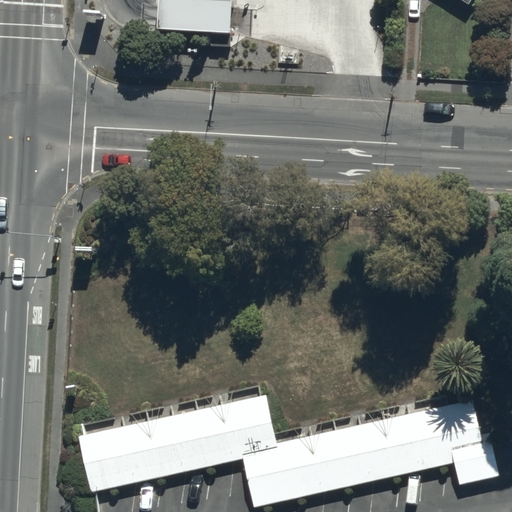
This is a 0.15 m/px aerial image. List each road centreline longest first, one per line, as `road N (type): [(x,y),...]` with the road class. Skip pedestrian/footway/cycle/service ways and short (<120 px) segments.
road 1 (secondary): [(511,150),(14,122)]
road 2 (secondary): [(14,122),(0,412)]
road 3 (secondary): [(21,0),(14,122)]
